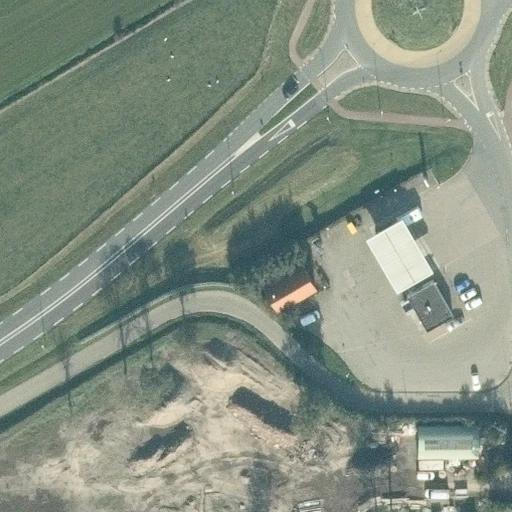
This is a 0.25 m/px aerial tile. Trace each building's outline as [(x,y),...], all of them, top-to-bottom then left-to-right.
[(402,215),(367,235),(397,288),(432,268),(402,215)] [(277,307),(315,285),(301,262),(263,284),(277,307)] [(432,279),(406,294),(426,329),(452,314),(432,279)] [(203,344),(167,370),(180,389),(216,363),(203,344)] [(235,389),(237,349),(224,348),(222,388),(235,389)] [(165,357),(133,376),(139,385),(170,366),(165,357)] [(270,404),(283,395),(271,378),(259,387),(270,404)] [(61,418),(36,420),(37,428),(61,427),(61,418)] [(485,425),(418,425),(418,455),(485,455),(485,425)] [(211,498),(218,440),(202,438),(195,496),(211,498)] [(0,454),(0,466),(16,460),(12,449),(0,454)] [(61,462),(45,463),(47,500),(62,499),(61,462)]
